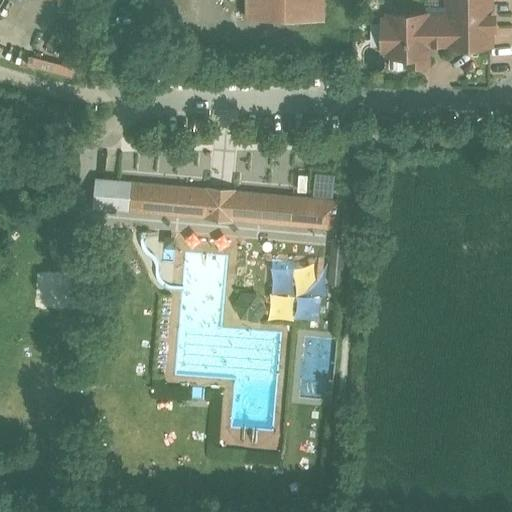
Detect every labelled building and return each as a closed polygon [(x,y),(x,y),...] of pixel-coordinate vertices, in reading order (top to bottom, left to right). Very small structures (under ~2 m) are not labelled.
[(325,0),(247,0),(247,16),(326,17),(325,0)] [(490,0),(450,0),(450,17),(426,17),(426,13),(390,13),(390,19),(384,19),(385,47),(391,47),(391,52),(407,52),(408,61),(427,61),(427,41),(451,41),(451,42),(491,42),(490,24),(494,24),(494,14),(490,14),(490,0)] [(407,52),(391,52),(391,65),(394,65),(395,67),(404,67),(404,65),(408,65),(408,61),(407,52)] [(220,189),(105,178),(103,205),(337,227),(339,200),(220,189)] [(346,239),(334,238),(330,281),(342,282),(346,239)] [(255,296),(245,295),(239,304),(244,313),(249,313),(253,316),(258,316),(264,308),(262,303),(258,300),(255,296)]
